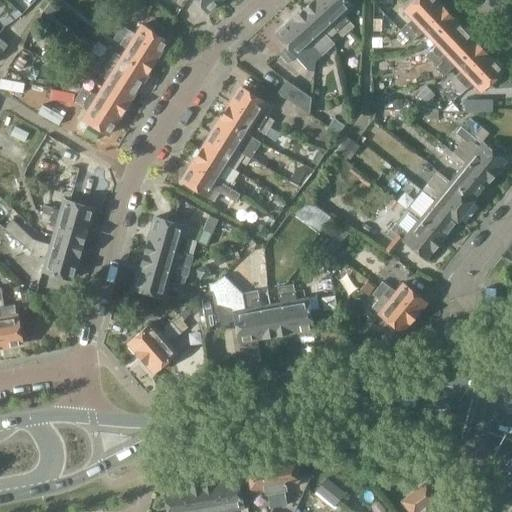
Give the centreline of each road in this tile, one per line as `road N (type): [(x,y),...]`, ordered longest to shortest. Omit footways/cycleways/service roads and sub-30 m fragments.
road 1 (residential): [(83,366),(134,174),(219,40),(265,0)]
road 2 (primary): [(189,427),(335,402),(415,398),(511,422)]
road 3 (primary): [(20,493),(101,470),(189,427)]
